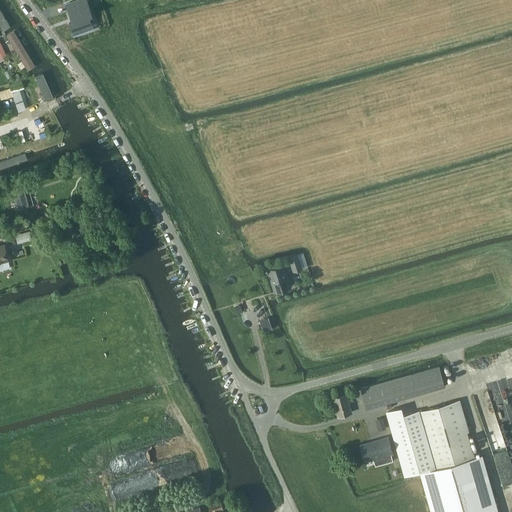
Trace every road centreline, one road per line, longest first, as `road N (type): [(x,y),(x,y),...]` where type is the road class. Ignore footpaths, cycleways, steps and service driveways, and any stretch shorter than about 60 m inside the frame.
road 1 (unclassified): [(236,378),(144,177),(24,0)]
road 2 (unclassified): [(281,393),(511,328)]
